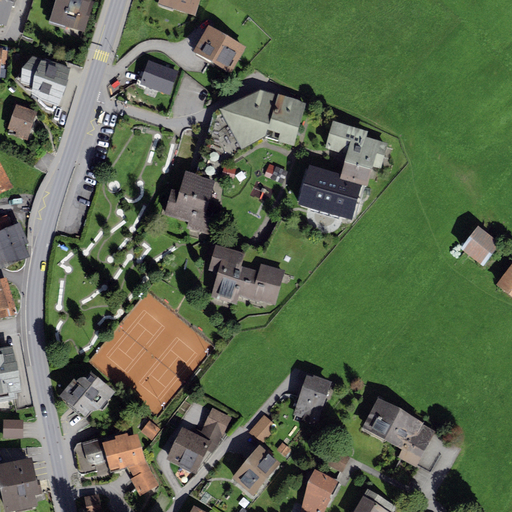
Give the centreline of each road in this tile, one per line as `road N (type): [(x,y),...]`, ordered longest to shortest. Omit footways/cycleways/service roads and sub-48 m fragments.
road 1 (tertiary): [(33,283),(118,0)]
road 2 (tertiary): [(64,495),(37,361),(33,283)]
road 3 (residential): [(294,375),(171,511)]
